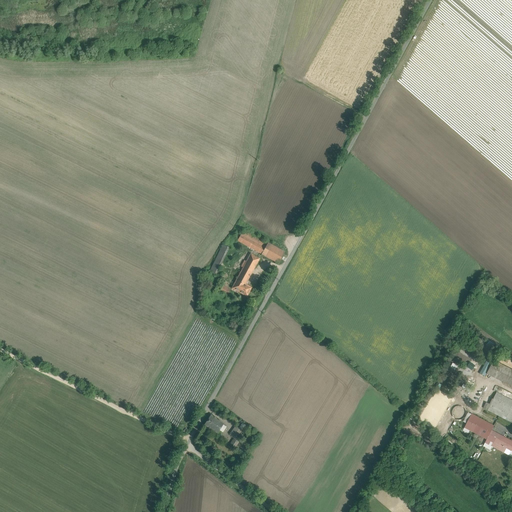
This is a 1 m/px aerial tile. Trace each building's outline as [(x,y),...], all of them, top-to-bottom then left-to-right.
[(268,243),(244,229),(237,241),(261,254),(268,243)] [(285,252),(268,243),(261,254),(278,263),(285,252)] [(229,247),(223,244),(210,272),(216,275),(229,247)] [(251,254),(241,272),(239,272),(239,273),(240,274),(237,280),(243,283),(246,279),(247,280),(259,259),(251,254)] [(243,283),(237,280),(232,288),(247,296),(251,288),(243,283)] [(232,291),(223,286),(221,290),(230,295),(232,291)] [(229,297),(222,309),(226,311),(233,299),(229,297)] [(511,369),(494,360),(487,374),(511,386),(511,369)] [(511,400),(497,392),(490,405),(488,410),(511,422),(511,400)] [(466,416),(466,413),(466,410),(464,408),(462,406),(459,406),(456,406),(454,408),(453,410),(452,413),(453,416),(454,418),(457,419),(459,420),(462,419),(464,418),(466,416)] [(494,426),(472,414),(465,428),(487,439),(488,438),(491,432),(494,426)] [(224,424),(211,415),(204,425),(217,433),(219,430),(224,424)] [(238,419),(233,415),(229,420),(235,424),(238,419)] [(243,430),(236,425),(229,434),(237,439),(243,430)] [(511,442),(496,434),(493,440),(499,444),(511,450),(511,442)] [(511,450),(499,444),(497,448),(509,454),(511,450)]
